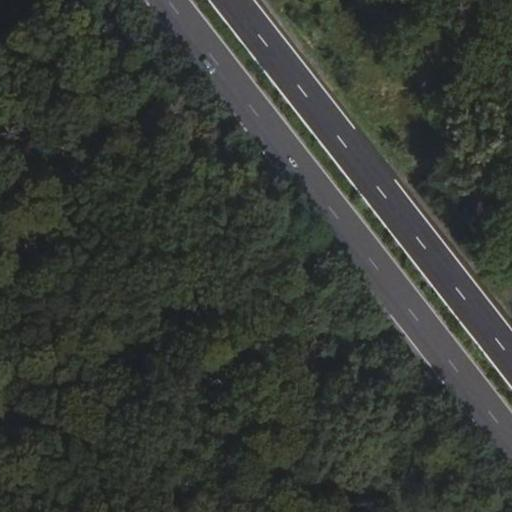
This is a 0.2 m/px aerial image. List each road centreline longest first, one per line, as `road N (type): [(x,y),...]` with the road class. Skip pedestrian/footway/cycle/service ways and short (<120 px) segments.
road 1 (trunk): [(167,0),(511,452)]
road 2 (trunk): [(511,363),(227,0)]
